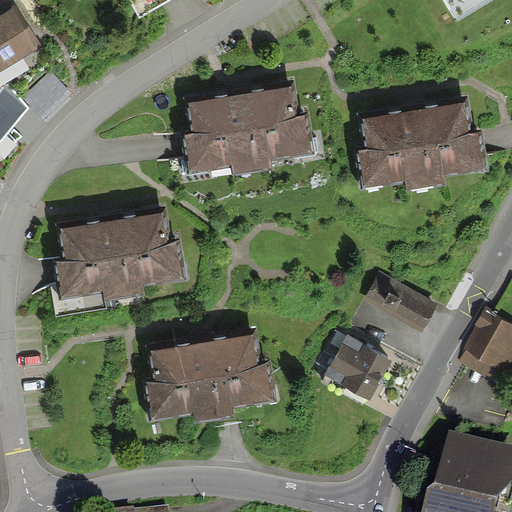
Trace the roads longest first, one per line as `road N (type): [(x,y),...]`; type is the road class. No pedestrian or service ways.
road 1 (residential): [(35,510),(5,356),(1,281),(24,200),(63,140),(129,81),(258,0)]
road 2 (residential): [(374,510),(198,479),(113,488),(35,510)]
road 3 (residential): [(511,234),(402,439),(374,510)]
